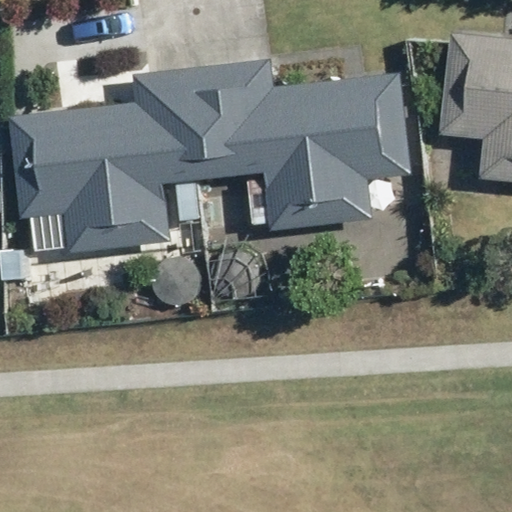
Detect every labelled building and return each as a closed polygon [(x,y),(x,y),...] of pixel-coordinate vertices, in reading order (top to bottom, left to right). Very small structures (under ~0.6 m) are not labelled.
[(496,131),(492,170),(511,172),(511,29),(462,25),(452,127),(496,131)] [(192,62),(204,171),(278,163),(285,222),(380,212),(375,170),(422,165),(411,65),(285,79),(282,52),(235,57),(192,62)] [(178,235),(171,174),(204,171),(192,62),(169,65),(145,67),(148,94),(22,108),(33,207),(76,202),(81,246),(178,235)] [(157,296),(163,302),(171,305),(179,306),(187,304),(194,299),(199,292),(201,285),(201,276),(198,269),(193,262),(185,258),(177,257),(170,258),(163,261),(157,267),(153,273),(152,281),(153,289),(157,296)] [(225,296),(231,302),(238,305),(247,306),(255,304),(261,299),(266,293),(269,285),(269,277),(266,269),(260,263),(253,259),(245,257),(237,258),(230,262),(225,267),(221,274),(220,281),(221,289),(225,296)]
